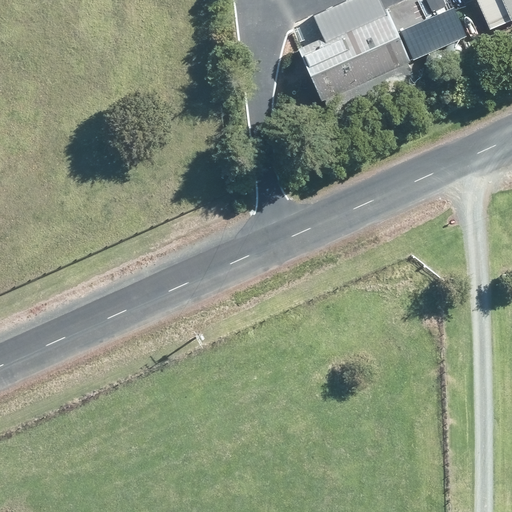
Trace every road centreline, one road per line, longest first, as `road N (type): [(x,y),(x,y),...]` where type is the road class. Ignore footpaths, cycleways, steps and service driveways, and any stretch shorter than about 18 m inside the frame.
road 1 (unclassified): [(0,361),(511,133)]
road 2 (track): [(473,511),(481,424),(465,154)]
